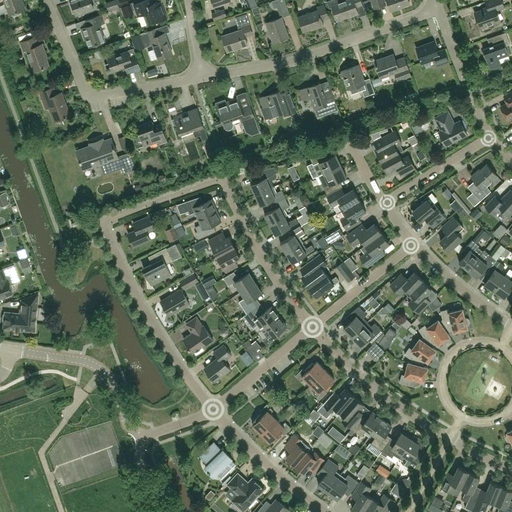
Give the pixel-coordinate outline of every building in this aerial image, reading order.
[(5,0),(10,14),(26,9),(22,0),(5,0)] [(71,0),(77,15),(94,9),(90,0),(71,0)] [(116,0),(114,0),(105,3),(108,12),(119,8),(116,0)] [(152,0),(146,0),(137,3),(133,5),(137,16),(146,13),(150,24),(166,19),(160,2),(154,4),(152,0)] [(247,0),(251,8),(257,6),(255,0),(247,0)] [(277,7),(280,17),(267,22),(274,42),(289,37),(282,18),(290,15),(284,0),(275,0),(271,1),(272,2),(269,3),(271,9),(274,8),(277,7)] [(347,0),(344,1),(343,0),(332,0),(328,1),(330,7),(332,6),(337,20),(348,16),(349,17),(358,13),(356,7),(363,5),(361,0),(347,0)] [(383,0),(372,0),(375,8),(386,5),(383,0)] [(387,0),(391,11),(400,8),(399,7),(410,3),(409,0),(410,0),(409,0),(387,0)] [(488,7),(474,12),(480,27),(499,20),(496,10),(504,7),(501,0),(488,0),(485,1),(488,7)] [(130,4),(121,7),(125,18),(134,15),(130,4)] [(319,10),(299,17),(304,31),(315,27),(315,28),(324,25),(322,19),(329,17),(325,5),(318,7),(319,10)] [(224,9),(211,14),(214,22),(227,17),(224,9)] [(101,14),(101,15),(86,20),(88,26),(81,28),(84,35),(86,34),(90,47),(105,41),(99,26),(104,24),(103,19),(109,17),(107,12),(101,14)] [(241,26),(243,30),(223,36),(227,51),(236,49),(235,47),(241,46),(241,47),(248,45),(245,37),(253,35),(249,23),(241,26)] [(157,28),(145,33),(145,32),(133,36),(133,37),(133,38),(136,47),(142,45),(139,38),(146,36),(149,44),(153,43),(159,59),(172,54),(165,33),(160,35),(157,28)] [(505,32),(504,33),(487,38),(490,45),(483,48),(490,69),(501,65),(498,57),(508,54),(505,45),(510,44),(505,32)] [(35,38),(20,43),(24,52),(27,51),(35,71),(45,68),(44,67),(49,65),(45,54),(46,53),(43,44),(38,46),(35,38)] [(434,42),(416,48),(421,62),(435,57),(437,65),(448,61),(444,49),(438,52),(434,42)] [(105,48),(97,51),(99,59),(107,56),(105,48)] [(109,59),(110,63),(106,64),(109,73),(126,67),(128,73),(134,71),(137,81),(144,78),(141,68),(140,68),(134,50),(109,59)] [(410,71),(409,71),(404,58),(396,61),(394,54),(375,61),(381,77),(394,73),(397,82),(412,77),(410,71)] [(343,70),(350,89),(360,85),(364,97),(375,93),(370,78),(363,81),(358,65),(343,70)] [(374,87),(383,84),(380,77),(372,80),(374,87)] [(339,110),(336,103),(330,87),(322,89),(320,83),(299,90),(303,100),(310,98),(314,108),(317,118),(339,110)] [(54,87),(40,92),(39,93),(45,110),(49,108),(55,122),(70,116),(61,93),(57,95),(54,87)] [(301,122),(297,111),(289,90),(281,92),(280,90),(260,98),(263,108),(261,108),(265,119),(283,113),(284,115),(294,112),(298,123),(301,122)] [(511,91),(508,94),(511,101),(501,107),(508,120),(511,118),(511,91)] [(410,100),(414,99),(416,98),(414,93),(407,95),(409,101),(410,100)] [(238,98),(226,102),(225,100),(216,103),(225,127),(227,129),(230,129),(232,127),(232,125),(231,120),(240,117),(242,122),(243,122),(246,131),(252,134),(259,132),(250,104),(241,107),(238,98)] [(197,108),(173,116),(180,136),(204,128),(197,108)] [(441,130),(438,132),(446,146),(467,135),(460,121),(454,123),(448,111),(434,118),(441,130)] [(333,120),(336,128),(343,125),(340,118),(333,120)] [(422,130),(420,126),(418,120),(411,124),(415,133),(422,130)] [(137,127),(140,135),(133,138),(136,149),(144,146),(144,147),(158,142),(159,145),(168,142),(161,125),(153,127),(151,122),(137,127)] [(374,142),(378,149),(376,150),(381,162),(399,153),(403,150),(399,143),(401,142),(395,131),(374,142)] [(94,144),(76,151),(83,170),(101,164),(104,174),(121,168),(123,173),(136,169),(130,152),(118,157),(112,138),(101,142),(100,139),(93,142),(94,144)] [(211,147),(205,149),(208,157),(214,155),(211,147)] [(420,159),(425,156),(422,149),(416,152),(420,159)] [(310,158),(312,163),(307,166),(313,178),(341,165),(336,154),(325,159),(322,153),(310,158)] [(402,159),(399,153),(381,162),(387,173),(397,168),(401,175),(415,168),(408,156),(402,159)] [(476,172),(471,177),(482,189),(476,194),(481,200),(491,191),(486,186),(497,176),(487,164),(477,173),(476,172)] [(297,173),(294,165),(288,168),(291,175),(297,173)] [(346,177),(341,165),(313,178),(313,179),(318,176),(327,195),(338,189),(339,188),(336,182),(346,177)] [(255,195),(274,186),(271,180),(276,178),(274,174),(277,172),(275,167),(269,167),(261,171),(264,178),(251,184),(255,195)] [(276,193),(274,186),(255,195),(260,205),(273,199),(275,204),(285,198),(284,195),(282,190),(276,193)] [(338,189),(327,195),(326,195),(334,208),(341,203),(344,209),(359,200),(353,189),(342,196),(338,189)] [(495,196),(485,207),(494,215),(501,208),(509,216),(511,212),(511,191),(511,190),(500,201),(495,196)] [(198,218),(216,210),(212,199),(198,205),(196,198),(177,205),(181,214),(188,211),(190,215),(195,212),(198,218)] [(285,198),(275,204),(277,208),(264,214),(270,224),(285,216),(287,215),(284,209),(290,206),(287,202),(285,198)] [(427,199),(413,211),(421,221),(426,217),(429,219),(427,220),(433,227),(445,217),(440,210),(439,210),(434,203),(432,205),(427,199)] [(359,200),(344,209),(348,215),(340,219),(347,230),(361,221),(358,216),(366,211),(359,200)] [(449,205),(455,211),(461,206),(455,200),(449,205)] [(316,209),(313,203),(306,207),(310,213),(316,209)] [(461,216),(466,211),(462,207),(457,211),(461,216)] [(476,220),(482,214),(477,209),(471,215),(476,220)] [(216,210),(198,218),(201,225),(195,227),(197,232),(195,233),(198,239),(211,233),(208,227),(221,221),(216,210)] [(308,212),(298,218),(302,225),(312,219),(308,212)] [(139,229),(128,234),(133,247),(150,240),(147,232),(155,229),(150,216),(136,222),(139,229)] [(288,222),(285,216),(270,224),(275,235),(298,222),(296,218),(288,222)] [(454,217),(444,226),(449,231),(448,234),(441,241),(449,250),(462,238),(458,233),(463,228),(454,217)] [(179,219),(172,222),(174,228),(182,225),(179,219)] [(365,245),(381,233),(374,223),(363,232),(359,227),(347,236),(354,246),(362,240),(365,245)] [(173,227),(165,231),(169,242),(178,238),(173,227)] [(305,234),(302,229),(280,243),(286,253),(301,244),(297,238),(305,234)] [(473,240),(477,243),(486,232),(482,229),(473,240)] [(381,233),(365,245),(369,250),(360,257),(367,267),(381,256),(378,251),(389,243),(381,233)] [(217,256),(234,247),(229,237),(223,240),(220,234),(209,240),(212,246),(217,256)] [(500,242),(506,247),(511,240),(505,235),(500,242)] [(322,250),(328,246),(323,237),(316,241),(322,250)] [(468,270),(478,257),(473,252),(479,246),(472,240),(464,249),(468,252),(459,262),(468,270)] [(335,247),(343,249),(344,243),(336,241),(332,244),(335,247)] [(301,244),(286,253),(292,263),(314,249),(312,245),(306,248),(303,243),(301,244)] [(176,244),(167,248),(166,247),(154,254),(157,261),(143,268),(151,284),(171,274),(166,264),(182,256),(176,244)] [(503,252),(504,250),(505,249),(498,244),(490,253),(497,259),(503,252)] [(330,245),(328,246),(323,249),(327,254),(333,249),(330,245)] [(240,257),(234,247),(217,256),(223,266),(226,272),(238,266),(234,260),(240,257)] [(17,250),(19,258),(27,255),(24,248),(17,250)] [(200,250),(193,254),(197,261),(204,257),(200,250)] [(309,287),(326,274),(322,268),(327,264),(320,254),(301,268),(305,274),(302,276),(309,287)] [(483,261),(478,257),(468,270),(476,277),(485,267),(489,270),(496,260),(489,254),(483,261)] [(19,261),(24,275),(32,272),(27,259),(19,261)] [(496,260),(489,270),(493,272),(485,284),(494,290),(504,276),(500,273),(505,266),(500,262),(499,262),(496,260)] [(348,267),(344,262),(344,261),(337,267),(348,281),(355,276),(348,267)] [(0,298),(12,294),(9,285),(13,284),(11,278),(17,276),(13,264),(2,268),(0,268),(0,298)] [(241,292),(255,283),(249,272),(239,279),(234,272),(224,278),(228,286),(232,283),(235,287),(237,286),(241,292)] [(408,295),(423,280),(414,272),(407,279),(402,274),(390,285),(400,295),(404,291),(408,295)] [(194,273),(179,281),(184,290),(199,281),(194,273)] [(331,280),(326,274),(309,287),(317,297),(334,285),(339,281),(336,276),(331,280)] [(511,275),(509,279),(504,276),(494,290),(504,297),(511,286),(511,275)] [(431,289),(423,280),(408,295),(412,300),(409,303),(419,313),(430,301),(425,296),(431,289)] [(207,291),(201,281),(196,284),(202,294),(207,291)] [(255,283),(241,292),(245,298),(239,302),(247,314),(256,307),(252,299),(262,293),(255,283)] [(181,289),(161,301),(169,315),(189,303),(181,289)] [(3,322),(2,328),(34,332),(38,293),(20,300),(19,313),(4,312),(4,313),(2,315),(2,320),(3,322)] [(442,305),(436,297),(428,305),(433,311),(442,305)] [(213,312),(220,308),(216,302),(209,306),(213,312)] [(388,303),(384,307),(390,313),(394,309),(388,303)] [(257,307),(256,307),(247,314),(244,316),(253,328),(258,324),(262,329),(279,316),(271,306),(262,313),(257,307)] [(352,337),(367,322),(363,318),(367,314),(359,306),(345,317),(350,322),(344,328),(352,337)] [(395,318),(400,312),(396,308),(391,314),(395,318)] [(443,319),(439,321),(447,333),(451,330),(453,329),(454,332),(467,328),(467,326),(469,324),(469,322),(469,320),(467,319),(465,318),(462,309),(449,312),(448,309),(441,311),(443,319)] [(279,316),(262,329),(268,337),(263,340),(267,345),(277,337),(275,335),(287,326),(279,316)] [(196,317),(186,324),(192,333),(183,339),(192,352),(203,345),(204,346),(213,340),(203,325),(202,326),(196,317)] [(425,325),(419,330),(424,337),(421,339),(433,347),(435,344),(437,342),(438,344),(450,336),(447,333),(439,321),(438,320),(427,327),(425,325)] [(371,326),(367,322),(352,337),(360,345),(367,339),(372,344),(384,332),(375,323),(371,326)] [(384,334),(377,341),(383,348),(391,340),(384,334)] [(409,348),(405,354),(411,359),(410,363),(424,366),(425,362),(426,360),(428,362),(436,350),(433,347),(421,339),(420,338),(412,349),(409,348)] [(248,340),(243,344),(252,355),(257,351),(248,340)] [(375,343),(366,352),(375,361),(384,352),(375,343)] [(218,358),(204,369),(212,378),(214,378),(217,382),(218,382),(216,380),(230,369),(225,363),(225,360),(231,355),(223,345),(214,352),(218,358)] [(250,356),(243,361),(247,366),(254,361),(250,356)] [(310,385),(325,370),(317,361),(314,364),(312,362),(304,370),(303,368),(295,376),(302,382),(305,379),(310,385)] [(402,375),(400,382),(414,386),(417,387),(420,385),(421,383),(422,381),(424,381),(428,367),(424,366),(410,363),(408,362),(405,375),(402,375)] [(334,378),(325,370),(310,385),(316,391),(313,393),(319,400),(327,392),(325,391),(333,383),(331,381),(334,378)] [(340,413),(354,397),(345,389),(337,398),(332,394),(323,404),(333,413),(336,409),(340,413)] [(363,404),(354,397),(340,413),(345,416),(342,420),(351,429),(360,418),(355,414),(363,404)] [(261,434),(276,419),(270,413),(273,410),(267,404),(260,411),(262,413),(254,420),(255,422),(252,425),(261,434)] [(362,416),(360,418),(351,429),(362,436),(367,429),(372,433),(382,419),(372,412),(366,420),(362,416)] [(312,420),(307,415),(304,419),(309,424),(312,420)] [(276,419),(261,434),(270,442),(273,440),(274,441),(282,433),(284,435),(291,428),(285,422),(282,425),(276,419)] [(382,419),(372,433),(376,436),(371,443),(381,451),(391,438),(386,434),(392,426),(382,419)] [(391,438),(381,451),(380,453),(386,457),(387,455),(392,458),(397,451),(402,454),(411,439),(401,433),(396,441),(391,438)] [(318,441),(324,447),(331,439),(325,434),(318,441)] [(295,465),(307,451),(298,444),(301,440),(295,435),(285,446),(291,452),(286,458),(295,465)] [(421,446),(411,439),(402,454),(407,457),(402,464),(407,468),(406,469),(412,473),(422,457),(416,454),(421,446)] [(214,442),(203,453),(199,456),(207,465),(205,467),(209,470),(208,471),(210,473),(210,472),(214,476),(220,470),(224,475),(235,464),(231,460),(232,458),(223,449),(222,451),(214,442)] [(335,450),(342,456),(348,449),(340,443),(335,450)] [(312,456),(307,451),(295,465),(304,473),(309,467),(314,472),(325,460),(315,452),(312,456)] [(328,491),(338,477),(333,474),(338,467),(328,459),(318,473),(323,477),(318,484),(328,491)] [(360,467),(366,471),(369,467),(363,462),(360,467)] [(390,477),(394,471),(381,463),(377,469),(390,477)] [(461,488),(469,472),(458,467),(454,475),(448,473),(441,487),(452,493),(456,485),(461,488)] [(480,477),(469,472),(461,488),(467,490),(462,500),(467,502),(465,508),(471,511),(481,489),(475,486),(480,477)] [(238,473),(228,484),(231,487),(238,494),(236,496),(232,500),(244,511),(248,507),(264,489),(252,478),(248,483),(238,473)] [(343,481),(338,477),(328,491),(337,499),(345,489),(350,493),(359,482),(348,474),(343,481)] [(387,478),(380,474),(375,481),(382,485),(387,478)] [(407,487),(414,482),(410,478),(403,483),(407,487)] [(356,511),(364,511),(373,499),(367,495),(371,488),(361,481),(352,496),(358,500),(352,509),(356,511)] [(481,489),(471,511),(473,511),(478,511),(481,506),(486,508),(488,504),(494,506),(502,486),(491,482),(487,491),(481,489)] [(511,490),(502,486),(494,506),(499,508),(497,511),(511,511),(511,510),(511,501),(509,500),(511,492),(511,490)] [(379,503),(373,499),(364,511),(386,511),(394,501),(384,494),(379,503)] [(441,503),(433,499),(431,503),(439,507),(441,503)] [(267,500),(257,511),(287,511),(289,510),(276,500),(272,505),(267,500)] [(427,508),(433,511),(440,511),(442,509),(430,503),(427,508)]
